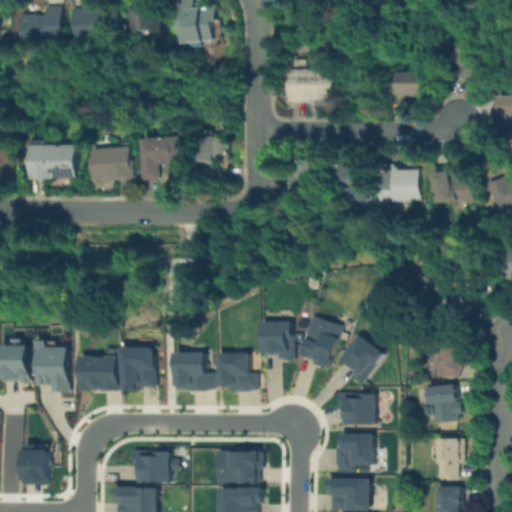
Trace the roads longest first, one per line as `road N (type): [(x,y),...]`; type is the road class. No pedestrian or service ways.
road 1 (residential): [(255,128),(254,187),(236,205),(0,208)]
road 2 (residential): [(292,430),(275,422),(131,422),(96,443)]
road 3 (residential): [(255,128),(456,125)]
road 4 (residential): [(251,0),(255,128)]
